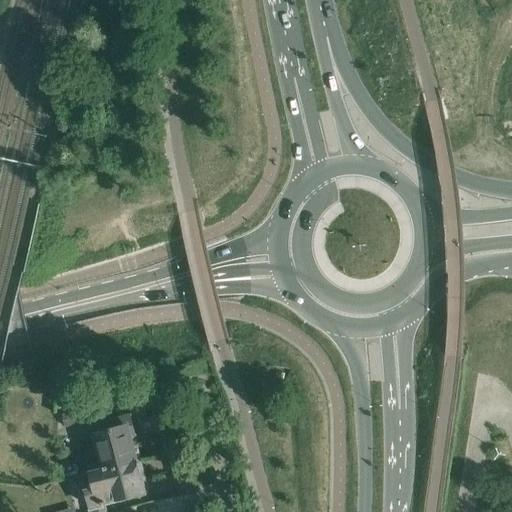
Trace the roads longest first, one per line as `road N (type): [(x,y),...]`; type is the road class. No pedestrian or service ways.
road 1 (secondary): [(511,190),(462,179),(400,144),(373,115),(323,30)]
road 2 (secondary): [(333,323),(357,365),(364,511)]
road 3 (tertiary): [(281,219),(255,240),(131,281),(109,296)]
road 4 (secondary): [(374,168),(342,125),(323,30)]
road 5 (residential): [(229,511),(198,377)]
road 6 (secondary): [(289,58),(301,145),(296,190)]
